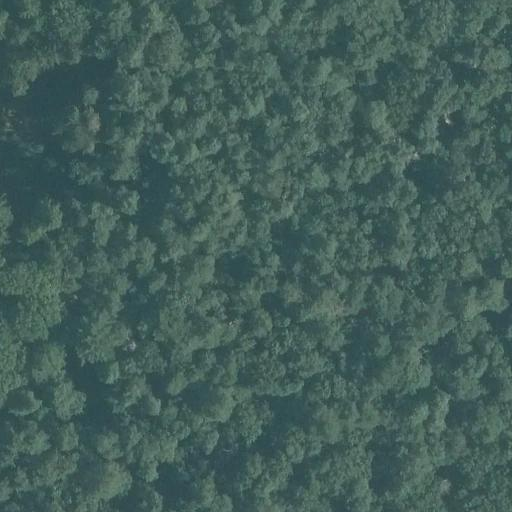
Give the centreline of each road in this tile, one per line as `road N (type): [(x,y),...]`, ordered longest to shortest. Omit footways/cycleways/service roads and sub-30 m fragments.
road 1 (track): [(0,394),(99,328),(145,369),(368,511)]
road 2 (track): [(99,328),(76,295),(0,230)]
